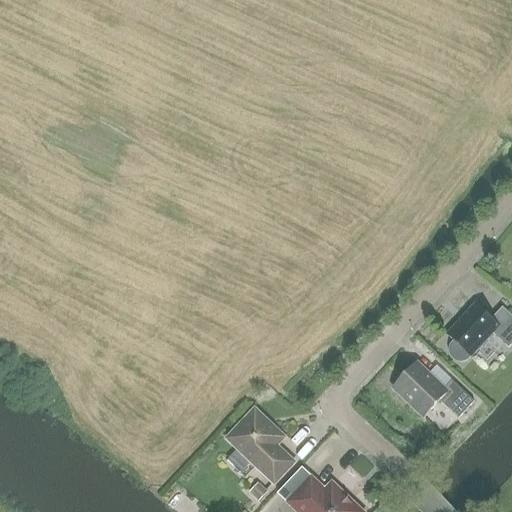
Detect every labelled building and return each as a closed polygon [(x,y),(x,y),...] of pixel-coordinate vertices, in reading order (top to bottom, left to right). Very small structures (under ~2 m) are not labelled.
[(511,317),(502,308),(491,320),(476,306),(448,336),(454,341),(450,345),(449,350),(450,355),(452,359),(456,362),(462,362),(466,360),(491,333),(508,348),(511,344),(511,317)] [(417,365),(417,364),(393,389),(394,390),(396,388),(424,416),(423,417),(424,418),(439,402),(458,420),(474,402),(451,381),(441,391),(416,367),(417,365)] [(282,439),(255,413),(228,440),(274,483),(292,464),(274,447),(282,439)] [(325,493),(311,481),(289,504),(297,511),(362,511),(356,506),(353,506),(332,486),(325,493)] [(258,484),(248,493),(258,503),(267,493),(258,484)]
